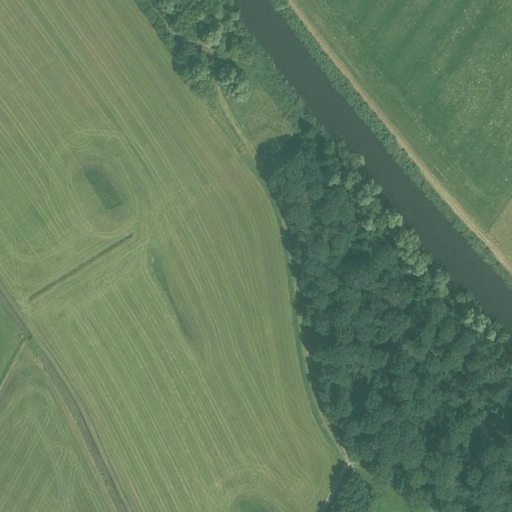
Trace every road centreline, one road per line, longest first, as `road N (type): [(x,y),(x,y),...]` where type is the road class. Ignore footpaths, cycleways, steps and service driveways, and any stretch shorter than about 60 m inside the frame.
road 1 (track): [(267,173),(308,359),(346,460),(320,511)]
road 2 (track): [(511,267),(287,0)]
road 3 (track): [(267,173),(251,133),(258,84),(235,59),(188,38),(158,0)]
